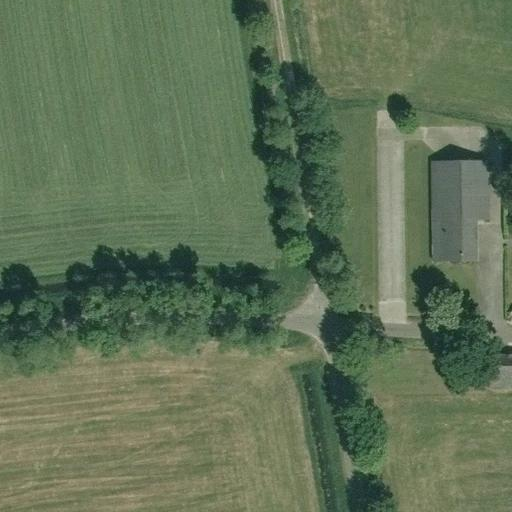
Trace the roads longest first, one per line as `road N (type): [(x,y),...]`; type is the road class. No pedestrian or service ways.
road 1 (unclassified): [(511,339),(132,320),(0,336)]
road 2 (track): [(273,0),(328,330)]
road 3 (track): [(360,511),(328,330)]
